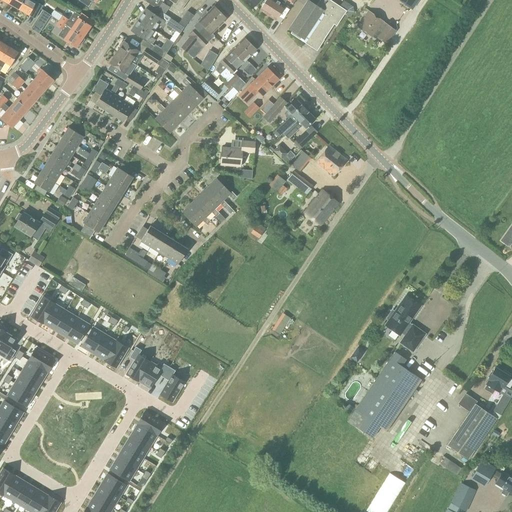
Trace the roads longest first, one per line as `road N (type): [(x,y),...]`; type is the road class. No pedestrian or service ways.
road 1 (unclassified): [(144,511),(378,157)]
road 2 (residential): [(68,353),(6,459),(73,500),(136,395)]
road 3 (tertiary): [(378,157),(226,0)]
road 4 (unknown): [(386,165),(491,0)]
road 5 (tertiary): [(511,278),(378,157)]
road 6 (unknown): [(342,119),(423,0)]
road 7 (residential): [(172,173),(60,98)]
